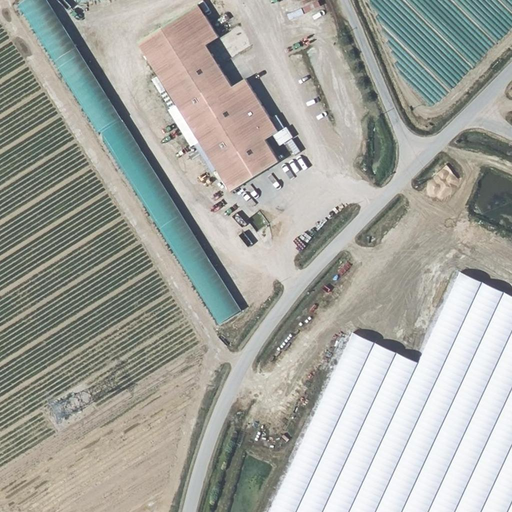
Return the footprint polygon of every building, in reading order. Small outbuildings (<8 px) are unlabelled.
[(26,0),(25,1),(63,66),(80,56),(85,65),(89,63),(52,0),(26,0)] [(141,42),(155,64),(215,25),(201,4),(141,42)] [(155,64),(236,191),(283,160),(270,139),(282,131),(249,78),(236,86),(210,44),(222,36),(215,25),(155,64)] [(351,329),(266,511),(511,511),(511,292),(460,269),(418,360),(351,329)] [(224,322),(244,311),(232,288),(223,293),(220,287),(208,293),(224,322)]
